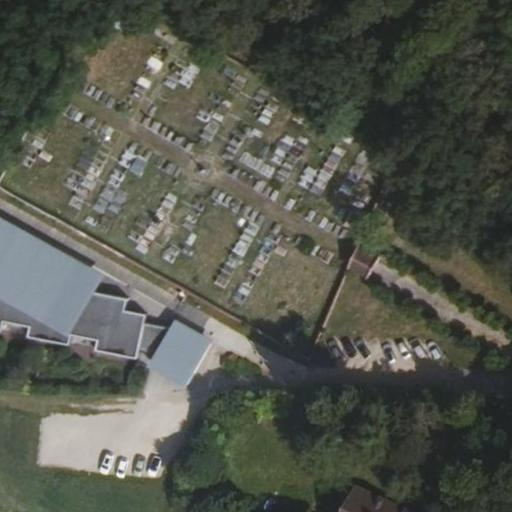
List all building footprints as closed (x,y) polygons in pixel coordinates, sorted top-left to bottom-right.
[(0,231),(4,234),(57,264),(45,286),(94,296),(103,279),(8,227),(0,222),(0,231)] [(124,303),(102,298),(94,296),(45,286),(57,264),(4,234),(0,231),(0,330),(1,325),(28,329),(26,340),(66,349),(68,339),(80,341),(95,344),(93,354),(135,362),(137,354),(142,328),(144,319),(122,314),(124,303)] [(348,267),(367,278),(380,256),(358,244),(353,255),(348,267)] [(168,333),(162,331),(142,328),(137,354),(149,356),(154,357),(149,367),(187,387),(208,347),(171,327),(168,333)] [(407,511),(353,493),(346,511),(407,511)]
